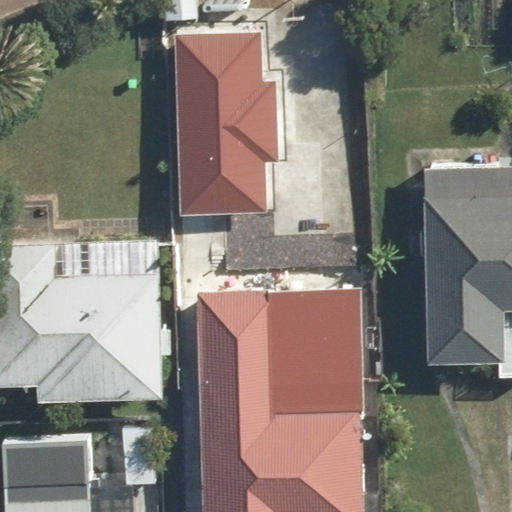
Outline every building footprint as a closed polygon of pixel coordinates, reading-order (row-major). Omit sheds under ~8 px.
[(197,0),(155,0),(156,28),(198,28),(197,0)] [(511,152),(439,157),(451,351),(511,347),(511,152)] [(68,200),(0,202),(0,308),(3,376),(54,374),(54,391),(181,386),(175,228),(70,232),(68,200)] [(292,274),(212,279),(226,511),(358,511),(395,510),(388,390),(374,391),(370,338),(296,342),(292,274)] [(154,420),(119,419),(116,484),(150,486),(154,420)] [(111,511),(107,487),(20,492),(20,511),(111,511)]
